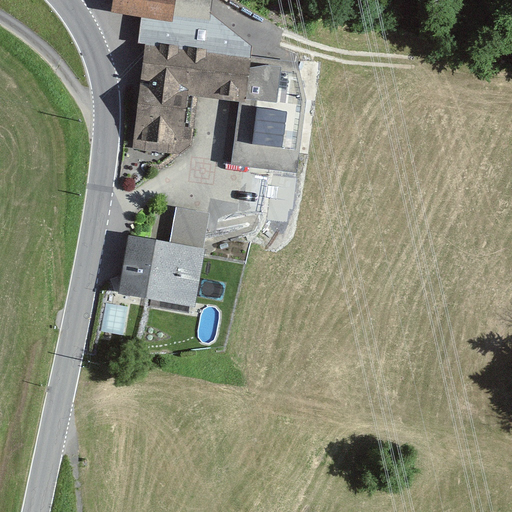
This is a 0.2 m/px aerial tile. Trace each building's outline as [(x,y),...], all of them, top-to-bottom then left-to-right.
[(175,0),(113,0),(112,10),(150,16),(172,19),(175,0)] [(175,0),(172,19),(209,23),(212,0),(175,0)] [(150,16),(147,39),(206,47),(209,23),(172,19),(150,16)] [(206,47),(147,39),(133,147),(178,153),(192,143),(199,91),(244,96),(249,55),(250,52),(206,47)] [(298,61),(249,55),(244,96),(235,165),(299,171),(308,99),(298,61)] [(210,213),(176,208),(171,241),(205,246),(210,213)] [(171,241),(129,233),(119,290),(195,303),(205,246),(171,241)]
